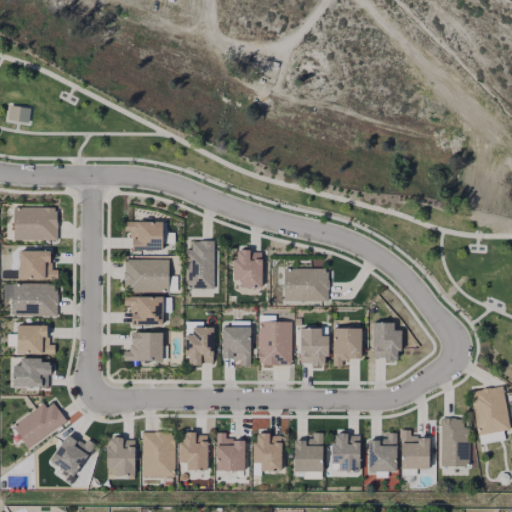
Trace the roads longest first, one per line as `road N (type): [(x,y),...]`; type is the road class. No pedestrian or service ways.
road 1 (residential): [(0,171),(150,178),(363,247),(398,270),(456,351)]
road 2 (residential): [(456,351),(441,372),(389,400),(112,401),(91,393)]
road 3 (residential): [(91,393),(89,175)]
